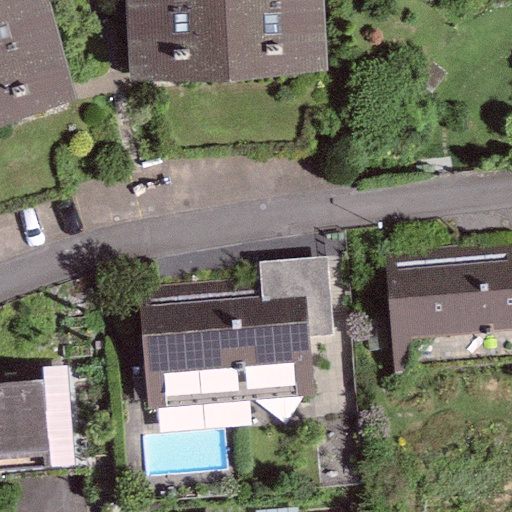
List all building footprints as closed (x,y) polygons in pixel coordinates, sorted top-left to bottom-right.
[(0,0),(0,126),(75,106),(46,0),(0,0)] [(325,0),(125,0),(131,88),(330,76),(325,0)] [(511,240),(382,252),(387,315),(367,317),(370,349),(390,348),(393,373),(511,362),(511,240)] [(331,335),(324,256),(256,262),(259,296),(137,307),(142,365),(130,366),(132,399),(145,398),(146,410),(312,395),(307,337),(331,335)] [(0,470),(73,465),(65,366),(0,371),(0,470)]
